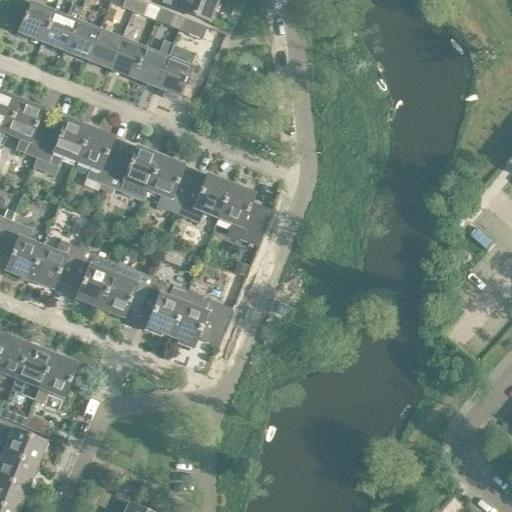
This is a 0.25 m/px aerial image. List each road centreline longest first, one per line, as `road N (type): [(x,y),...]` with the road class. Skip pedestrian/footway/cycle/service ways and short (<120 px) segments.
road 1 (residential): [(307,179),(0,60)]
road 2 (residential): [(212,396),(225,384),(307,179)]
road 3 (residential): [(0,303),(124,353),(102,406)]
road 4 (residential): [(307,179),(289,0)]
road 5 (residential): [(507,511),(464,475),(464,435),(511,381)]
